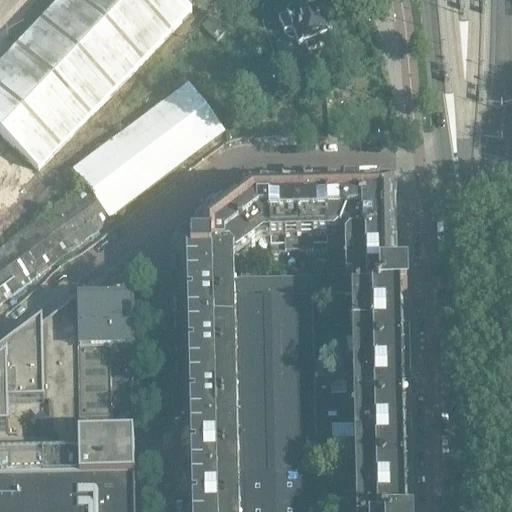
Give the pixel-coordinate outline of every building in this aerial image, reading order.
[(332,34),(319,1),(286,14),(287,17),(279,21),(285,36),(293,32),(299,47),(305,45),(308,52),(328,44),(325,37),(332,34)] [(307,72),(303,61),(289,67),(293,77),(307,72)] [(303,101),(295,107),(302,115),(310,109),(303,101)] [(76,169),(110,217),(221,139),(210,124),(204,128),(189,107),(179,113),(183,119),(187,117),(190,122),(179,130),(170,118),(165,122),(157,110),(143,120),(144,121),(76,169)] [(363,240),(362,192),(326,193),(327,237),(338,236),(341,234),(350,234),(350,240),(363,240)] [(394,239),(392,192),(384,193),(384,192),(362,192),(363,240),(394,239)] [(327,237),(326,193),(269,195),(269,238),(270,251),(277,251),(277,247),(285,246),(285,250),(291,256),(307,255),(312,250),(317,254),(325,254),(325,241),(327,241),(327,237)] [(269,238),(269,195),(250,195),(226,213),(251,247),(262,238),(269,238)] [(251,247),(226,213),(201,232),(202,248),(202,253),(229,252),(235,259),(251,247)] [(335,257),(350,242),(350,240),(350,234),(341,234),(338,236),(327,237),(327,241),(328,257),(335,257)] [(394,239),(363,240),(350,240),(350,242),(335,257),(328,257),(328,270),(346,269),(394,268),(394,267),(394,239)] [(230,278),(230,263),(235,259),(229,252),(202,253),(202,248),(191,248),(191,256),(190,256),(190,279),(230,278)] [(407,298),(407,280),(403,280),(403,267),(394,267),(394,268),(346,269),(346,280),(347,284),(356,284),(357,297),(357,298),(400,297),(400,298),(407,298)] [(132,355),(130,288),(130,287),(130,285),(130,284),(129,283),(128,281),(127,280),(125,279),(124,278),(123,277),(120,277),(118,277),(116,277),(115,278),(113,279),(111,281),(110,283),(109,284),(109,285),(109,286),(109,288),(109,303),(78,304),(80,357),(132,355)] [(330,441),(329,426),(355,425),(359,425),(359,400),(355,400),(329,401),(328,384),(314,385),(313,373),(312,298),(357,297),(356,284),(347,284),(346,280),(255,283),(242,283),(230,283),(230,278),(190,279),(195,511),(316,511),(315,441),(330,441)] [(401,325),(400,298),(400,297),(357,298),(357,310),(353,310),(353,326),(401,325)] [(82,445),(80,357),(78,304),(18,349),(0,362),(0,490),(135,487),(134,444),(101,445),(82,445)] [(402,354),(401,325),(353,326),(354,342),(358,342),(358,355),(402,354)] [(402,383),(402,354),(358,355),(358,368),(354,368),(354,384),(402,383)] [(134,425),(132,370),(132,355),(80,357),(82,445),(101,445),(101,426),(134,425)] [(328,384),(328,372),(313,373),(314,385),(328,384)] [(404,440),(402,383),(354,384),(355,400),(359,400),(359,425),(355,425),(356,442),(404,440)] [(134,444),(134,425),(101,426),(101,445),(134,444)] [(404,469),(404,440),(356,442),(356,458),(360,457),(360,470),(404,469)] [(405,498),(404,469),(360,470),(361,483),(357,483),(357,499),(405,498)] [(0,511),(135,511),(135,487),(0,490),(0,511)] [(405,511),(405,498),(357,499),(357,511),(405,511)]
